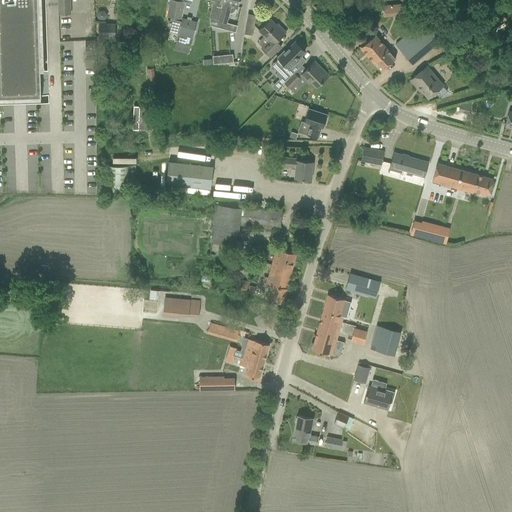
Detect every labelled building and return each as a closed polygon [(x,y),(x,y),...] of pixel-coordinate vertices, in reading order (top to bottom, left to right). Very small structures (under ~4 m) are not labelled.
[(44,0),(0,0),(0,105),(47,104),(44,0)] [(70,14),(70,0),(57,0),(58,14),(70,14)] [(172,0),(169,17),(180,19),(183,2),(172,0)] [(235,10),(236,7),(237,7),(239,1),(239,0),(213,0),(209,16),(209,18),(226,23),(229,13),(230,13),(232,13),(235,10)] [(384,6),(385,16),(406,13),(405,4),(384,6)] [(245,25),(244,34),(252,35),(256,15),(247,13),(245,25)] [(174,20),(170,32),(178,34),(176,42),(190,45),(194,32),(196,23),(182,19),(181,22),(174,20)] [(261,48),(270,57),(281,47),(276,42),(285,32),(280,26),(278,28),(270,19),(259,31),(269,41),(261,48)] [(422,57),(415,48),(423,41),(421,38),(432,28),(424,19),(407,35),(414,43),(403,53),(413,65),(422,57)] [(98,37),(114,38),(115,25),(99,24),(98,37)] [(374,62),(381,71),(395,59),(375,35),(361,47),(374,63),(374,62)] [(293,63),(305,51),(303,49),(304,48),(299,42),(297,44),(295,42),(285,52),(284,51),(284,50),(277,57),(284,65),(275,74),(279,78),(273,84),(278,89),(298,68),(293,63)] [(300,76),(308,83),(310,81),(316,88),(328,76),(320,68),(321,67),(314,61),(300,76)] [(418,74),(410,80),(416,87),(418,86),(428,98),(435,92),(440,97),(447,91),(442,86),(426,66),(418,74)] [(302,78),(295,72),(285,83),(291,88),(302,78)] [(324,126),(327,118),(326,117),(327,115),(308,109),(304,122),(310,124),(307,135),(317,138),(320,128),(322,128),(323,126),(324,126)] [(361,161),(371,163),(382,165),(382,161),(384,151),(363,147),(361,161)] [(401,169),(424,176),(427,163),(394,154),(390,169),(400,172),(401,169)] [(294,179),(301,179),(311,180),(313,162),(297,161),(297,159),(278,157),(277,166),(295,168),(294,179)] [(166,183),(210,188),(213,166),(168,161),(166,183)] [(467,189),(488,195),(492,179),(438,163),(432,181),(466,191),(467,189)] [(129,166),(106,166),(106,192),(129,192),(129,166)] [(239,224),(270,228),(280,229),(282,212),(241,207),(239,224)] [(414,222),(411,234),(437,241),(440,228),(414,222)] [(271,287),(267,300),(282,304),(286,288),(295,254),(277,249),(269,278),(265,277),(263,285),(271,287)] [(220,274),(216,286),(244,294),(248,282),(220,274)] [(350,274),(345,288),(376,297),(380,282),(350,274)] [(344,299),(328,295),(312,350),(331,355),(342,317),(346,318),(350,302),(344,300),(344,299)] [(163,316),(179,318),(179,315),(198,317),(200,301),(165,298),(163,316)] [(207,333),(235,341),(238,331),(210,323),(207,333)] [(371,348),(396,355),(402,331),(377,325),(371,348)] [(351,340),(363,344),(367,332),(354,329),(351,340)] [(259,380),(269,345),(253,340),(253,341),(250,341),(246,342),(242,353),(235,351),(236,348),(230,346),(226,360),(232,362),(234,357),(241,359),(239,365),(248,368),(245,376),(259,380)] [(224,390),(224,377),(199,377),(199,390),(224,390)] [(368,386),(363,402),(388,410),(390,402),(392,403),(395,392),(384,389),(383,390),(368,386)] [(333,424),(343,428),(348,417),(338,413),(333,424)] [(293,440),(317,445),(318,437),(307,435),(311,418),(298,415),(293,440)] [(341,450),(341,449),(345,450),(346,441),(342,440),(343,440),(327,437),(325,446),(341,450)]
